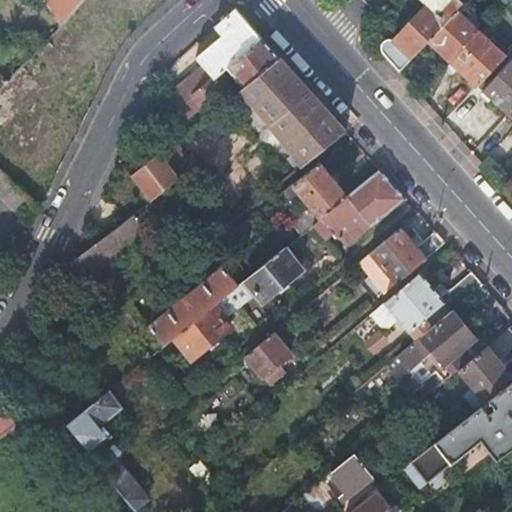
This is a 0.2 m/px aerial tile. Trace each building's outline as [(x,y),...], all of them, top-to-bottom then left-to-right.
[(41,0),(56,28),(79,0),(41,0)] [(384,47),(381,52),(399,72),(429,40),(459,9),(467,0),(423,0),(428,4),(396,40),(391,39),(388,39),(386,40),(383,44),(384,47)] [(429,40),(450,60),(480,29),(459,9),(429,40)] [(234,10),(211,29),(218,37),(192,60),(199,69),(172,91),(174,95),(159,106),(168,118),(210,83),(219,76),(226,71),(260,39),(234,10)] [(450,60),(478,86),(507,55),(508,54),(480,29),(450,60)] [(0,64),(0,82),(3,85),(36,49),(27,39),(0,64)] [(278,60),(260,39),(226,71),(242,89),(278,60)] [(478,86),(484,90),(511,59),(507,55),(478,86)] [(511,59),(484,90),(508,113),(511,108),(511,59)] [(237,92),(266,127),(310,95),(278,60),(242,89),(237,92)] [(210,83),(168,118),(176,128),(199,109),(204,114),(232,92),(219,76),(210,83)] [(310,95),(266,127),(300,168),(344,133),(310,95)] [(135,144),(150,162),(159,154),(145,136),(135,144)] [(178,180),(188,194),(194,188),(210,176),(201,164),(196,167),(188,157),(184,160),(177,150),(170,146),(159,154),(150,162),(129,179),(145,200),(148,203),(150,206),(151,205),(148,201),(174,180),(175,182),(178,180)] [(312,225),(345,198),(318,163),(303,175),(280,194),(292,209),(303,200),(309,208),(305,211),(297,211),(286,220),(298,236),(312,225)] [(343,248),(404,201),(377,171),(345,198),(312,225),(323,239),(331,233),(343,248)] [(23,202),(0,179),(0,202),(11,214),(23,202)] [(148,203),(68,265),(91,296),(104,287),(94,273),(162,223),(158,218),(150,206),(148,203)] [(393,285),(443,243),(432,232),(414,247),(398,228),(366,255),(393,285)] [(227,294),(236,306),(252,292),(259,300),(298,268),(283,248),(236,287),(227,294)] [(383,294),(393,285),(366,255),(356,263),(383,294)] [(147,329),(162,347),(172,339),(227,294),(236,287),(220,268),(147,329)] [(396,322),(413,343),(449,313),(481,286),(469,273),(451,287),(447,289),(436,297),(417,275),(367,317),(377,328),(386,331),(396,322)] [(227,294),(172,339),(180,348),(187,359),(227,327),(221,318),(236,306),(227,294)] [(297,313),(285,323),(295,335),(306,325),(297,313)] [(413,343),(391,361),(401,373),(405,369),(408,371),(426,356),(431,360),(435,357),(438,360),(432,366),(444,380),(454,372),(481,350),(449,313),(413,343)] [(285,323),(244,357),(266,386),(275,378),(270,371),(288,355),(287,351),(299,340),(295,335),(285,323)] [(481,350),(454,372),(469,388),(460,395),(473,411),(510,382),(494,360),(511,345),(511,334),(507,329),(481,350)] [(493,461),(511,446),(511,383),(510,382),(473,411),(408,460),(426,484),(479,442),(493,461)] [(102,475),(101,476),(125,507),(140,494),(100,445),(108,437),(99,425),(120,409),(107,391),(65,425),(102,475)] [(378,476),(356,451),(349,456),(365,474),(375,487),(398,468),(393,464),(378,476)] [(342,493),(365,474),(349,456),(327,475),(342,493)] [(398,468),(400,466),(404,463),(399,459),(393,464),(398,468)] [(418,490),(426,484),(408,460),(404,463),(400,466),(418,490)] [(185,470),(217,507),(227,499),(210,478),(195,462),(185,470)] [(468,481),(482,499),(504,482),(489,464),(468,481)] [(482,499),(491,511),(501,511),(511,504),(511,493),(504,482),(482,499)] [(324,498),(314,485),(298,498),(309,511),(324,498)] [(140,494),(125,507),(130,511),(145,501),(140,494)] [(382,511),(372,498),(353,511),(382,511)]
